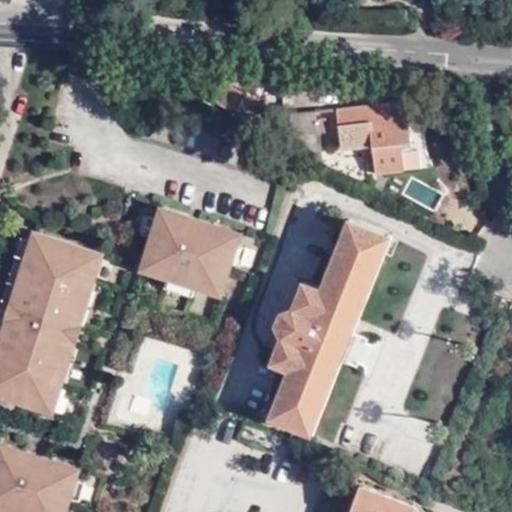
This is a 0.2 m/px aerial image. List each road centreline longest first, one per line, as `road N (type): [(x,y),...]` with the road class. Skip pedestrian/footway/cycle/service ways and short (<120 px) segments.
road 1 (residential): [(9,15),(471,51)]
road 2 (residential): [(511,264),(471,51)]
